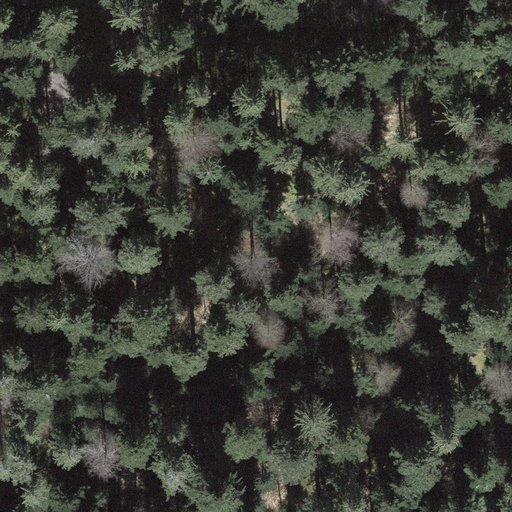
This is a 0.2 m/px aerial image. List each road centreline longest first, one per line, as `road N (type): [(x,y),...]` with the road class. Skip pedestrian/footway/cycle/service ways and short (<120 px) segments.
road 1 (track): [(0,97),(37,88),(53,93),(66,104),(74,145),(59,299),(33,367),(0,420)]
road 2 (track): [(37,88),(162,0)]
